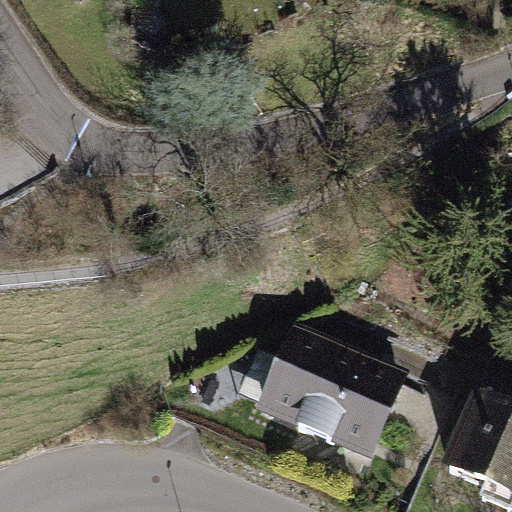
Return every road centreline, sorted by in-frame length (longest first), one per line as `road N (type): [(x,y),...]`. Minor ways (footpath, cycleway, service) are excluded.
road 1 (residential): [(511,59),(169,147),(68,126),(32,110),(0,57)]
road 2 (residential): [(247,511),(167,489),(79,489),(25,511)]
